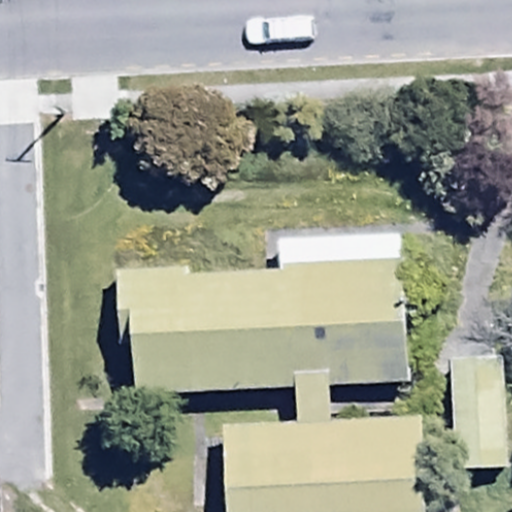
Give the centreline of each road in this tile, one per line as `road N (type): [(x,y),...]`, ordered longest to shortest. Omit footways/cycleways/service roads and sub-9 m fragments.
road 1 (residential): [(265,28),(292,511)]
road 2 (tertiary): [(0,42),(265,28)]
road 3 (tertiary): [(265,28),(511,14)]
